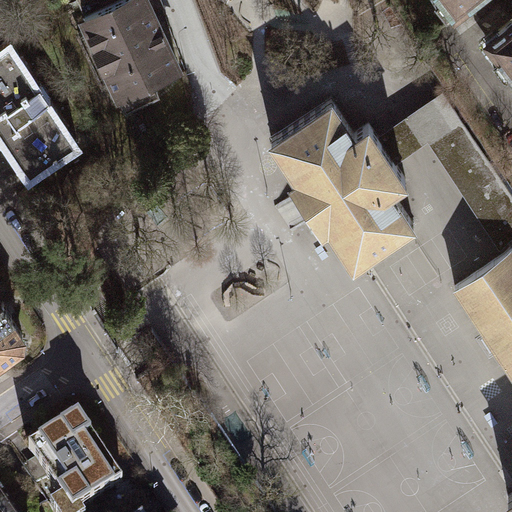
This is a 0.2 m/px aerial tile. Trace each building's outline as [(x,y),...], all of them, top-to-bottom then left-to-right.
[(147,0),(115,0),(83,15),(125,105),(157,90),(151,77),(178,65),(147,0)] [(441,0),(443,2),(437,6),(445,17),(451,13),(454,17),(475,0),(441,0)] [(511,17),(485,38),(499,55),(494,59),(505,73),(510,69),(511,72),(511,17)] [(7,40),(0,44),(0,128),(30,174),(77,143),(65,125),(67,123),(60,113),(57,114),(47,99),(50,98),(39,82),(37,84),(27,69),(29,67),(22,55),(19,57),(7,40)] [(332,97),(270,137),(295,174),(290,177),(306,202),(323,228),(329,224),(354,263),(416,223),(392,188),(407,178),(389,151),(369,121),(355,131),(332,97)] [(511,246),(511,247),(511,191),(492,161),(472,173),(511,234),(511,246)] [(511,247),(454,284),(493,343),(511,372),(511,247)] [(0,358),(21,345),(22,333),(0,299),(0,358)] [(78,415),(27,448),(69,511),(74,511),(122,481),(78,415)] [(0,511),(11,511),(0,494),(0,511)]
